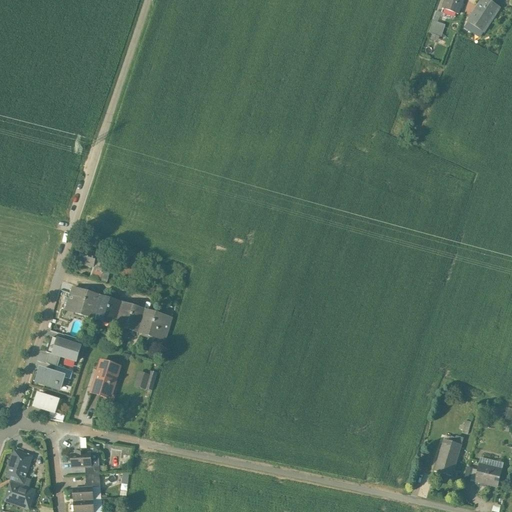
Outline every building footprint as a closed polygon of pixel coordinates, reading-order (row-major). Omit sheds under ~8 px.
[(462,0),(445,0),(442,10),(457,15),(462,0)] [(497,10),(481,1),(473,14),(489,23),(497,10)] [(489,23),(473,14),(467,24),(476,29),(483,33),(489,23)] [(444,27),(431,22),(427,33),(431,35),(440,38),(444,27)] [(483,33),(476,29),(471,38),(478,42),(483,33)] [(99,255),(83,250),(79,265),(94,269),(94,270),(94,271),(109,276),(112,267),(97,262),(99,255)] [(109,276),(94,271),(94,270),(94,269),(91,280),(107,285),(109,276)] [(95,296),(81,292),(80,297),(76,308),(75,314),(88,318),(95,298),(95,296)] [(80,297),(71,294),(67,306),(76,308),(80,297)] [(104,301),(95,298),(88,318),(98,321),(104,301)] [(118,303),(105,299),(104,301),(98,321),(111,325),(113,319),(117,309),(118,303)] [(141,310),(128,306),(126,312),(123,322),(121,328),(134,332),(136,327),(139,315),(141,310)] [(126,312),(117,309),(113,319),(123,322),(126,312)] [(162,317),(150,313),(148,318),(145,329),(143,335),(156,339),(157,334),(161,322),(162,317)] [(148,318),(139,315),(136,327),(145,329),(148,318)] [(171,326),(161,322),(157,334),(168,337),(171,326)] [(81,348),(51,338),(47,353),(76,362),(81,348)] [(120,368),(101,362),(91,393),(109,399),(113,386),(111,385),(114,376),(117,377),(120,368)] [(73,372),(56,367),(53,374),(64,377),(64,378),(71,380),(73,372)] [(53,374),(41,370),(37,383),(60,390),(64,378),(64,377),(53,374)] [(157,374),(149,372),(148,377),(150,378),(146,390),(152,391),(157,374)] [(148,377),(139,374),(135,386),(146,390),(150,378),(148,377)] [(58,402),(39,396),(35,407),(50,412),(54,413),(58,402)] [(65,417),(54,413),(50,412),(48,420),(63,423),(65,417)] [(464,426),(462,425),(461,430),(463,431),(462,433),(468,434),(470,427),(464,426)] [(455,439),(450,437),(449,442),(443,440),(434,472),(451,477),(463,439),(455,437),(455,439)] [(80,450),(76,451),(76,455),(71,455),(72,468),(85,468),(91,467),(90,454),(87,454),(86,450),(80,450)] [(33,459),(16,453),(11,469),(10,468),(6,478),(16,482),(18,476),(25,479),(33,459)] [(422,456),(419,467),(425,469),(428,458),(422,456)] [(99,467),(91,467),(85,468),(86,476),(100,475),(99,467)] [(473,470),(468,469),(465,481),(471,482),(473,470)] [(501,474),(479,469),(476,483),(497,488),(501,474)] [(100,480),(86,481),(86,488),(92,488),(100,488),(100,480)] [(35,493),(11,485),(5,501),(29,510),(35,493)] [(86,488),(73,489),(74,502),(93,501),(92,488),(86,488)] [(93,511),(93,501),(74,502),(74,511),(93,511)]
